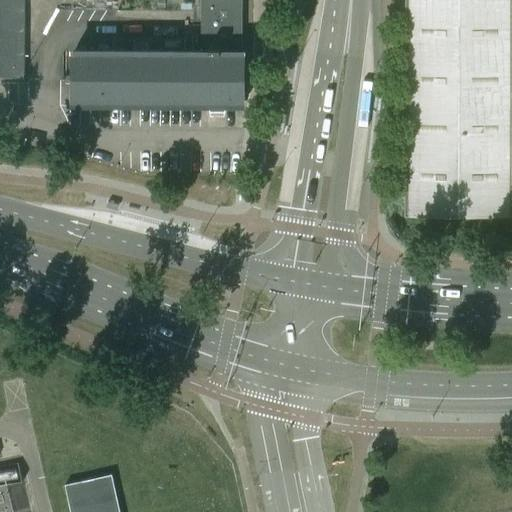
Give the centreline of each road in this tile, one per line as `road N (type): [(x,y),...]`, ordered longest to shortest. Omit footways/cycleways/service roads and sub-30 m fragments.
road 1 (secondary): [(292,282),(0,211)]
road 2 (secondary): [(0,259),(271,361)]
road 3 (tertiary): [(330,288),(360,0)]
road 4 (tertiary): [(335,0),(292,282)]
road 5 (secondary): [(315,373),(511,385)]
road 6 (secondary): [(511,301),(330,288)]
road 7 (unclassified): [(271,361),(265,407),(284,511)]
road 8 (unclassified): [(321,511),(306,442),(315,373)]
